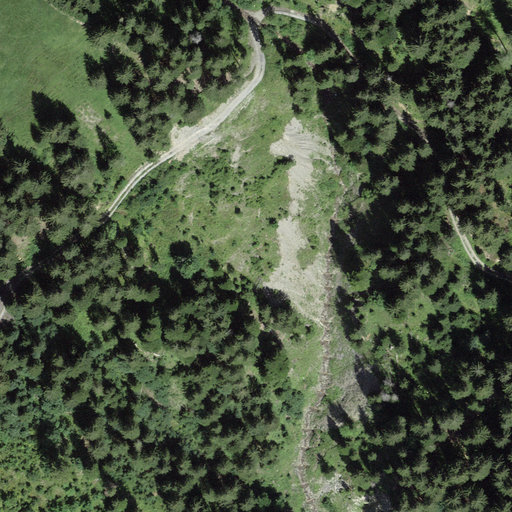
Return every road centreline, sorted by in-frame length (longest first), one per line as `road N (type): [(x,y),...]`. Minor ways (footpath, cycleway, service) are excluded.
road 1 (track): [(258,59),(254,19),(270,9),(327,28),(424,133),(448,213),(470,253),(511,277)]
road 2 (track): [(258,59),(255,81),(226,113),(28,269),(0,315)]
